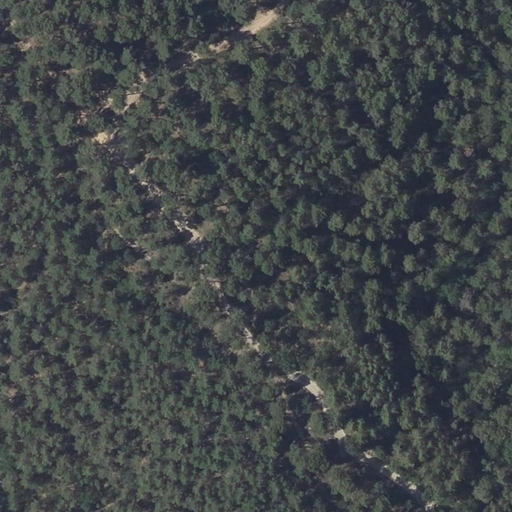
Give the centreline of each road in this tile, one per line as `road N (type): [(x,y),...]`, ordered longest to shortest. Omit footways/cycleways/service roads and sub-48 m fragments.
road 1 (track): [(430,511),(408,484),(347,444),(313,386),(250,336),(187,221),(138,178),(126,156),(123,123),(143,80),(255,28),(285,0)]
road 2 (track): [(126,156),(57,86),(0,0)]
